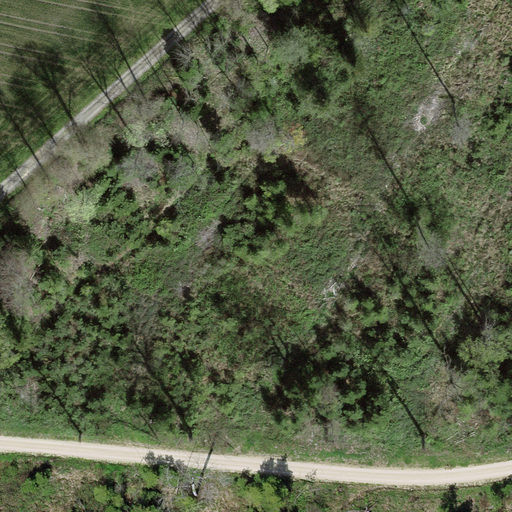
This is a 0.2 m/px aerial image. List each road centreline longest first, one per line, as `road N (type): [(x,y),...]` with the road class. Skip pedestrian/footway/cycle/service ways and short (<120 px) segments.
road 1 (track): [(0,439),(352,475),(427,479),(511,468)]
road 2 (track): [(0,202),(218,0)]
